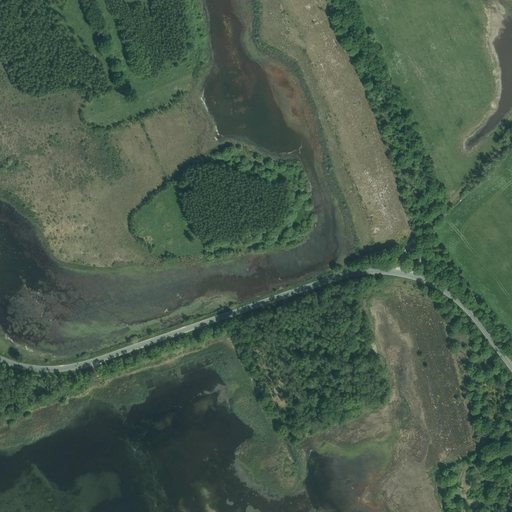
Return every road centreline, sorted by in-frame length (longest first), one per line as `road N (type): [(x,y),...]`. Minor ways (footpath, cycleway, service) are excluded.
road 1 (tertiary): [(511,367),(454,296),(393,270),(352,273),(77,366),(0,361)]
road 2 (track): [(511,141),(416,241),(398,272)]
